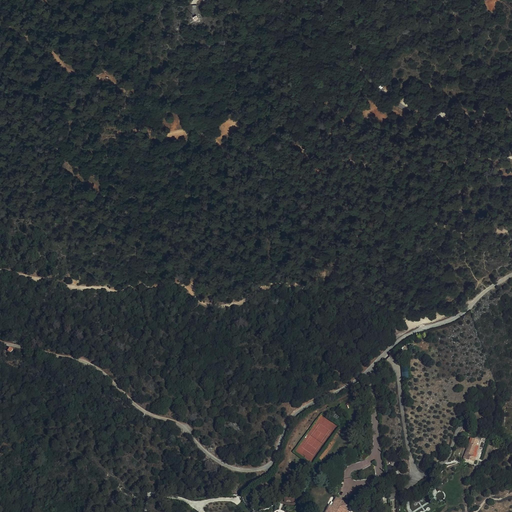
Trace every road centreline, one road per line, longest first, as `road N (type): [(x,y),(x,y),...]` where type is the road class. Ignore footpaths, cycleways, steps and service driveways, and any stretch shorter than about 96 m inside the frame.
road 1 (unclassified): [(0,343),(85,364),(144,412),(185,429),(225,466),(248,471),(271,461),(295,411),(511,274)]
road 2 (track): [(511,157),(479,155),(421,173),(352,158),(247,153),(189,131),(122,127),(121,86),(72,73),(49,49),(0,24)]
road 3 (track): [(0,268),(117,292),(179,283),(206,304),(230,306),(264,286),(302,287),(357,240),(398,225),(461,234),(511,228)]
